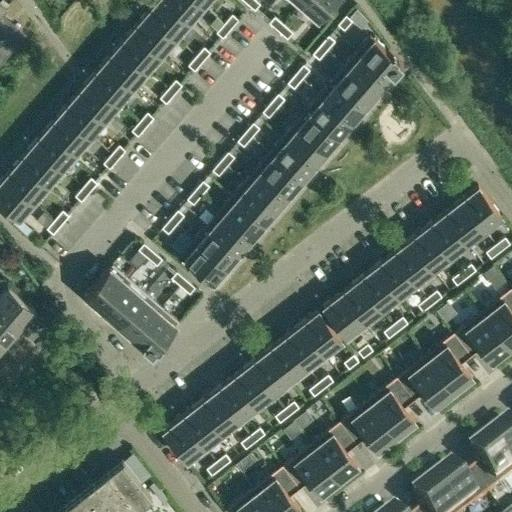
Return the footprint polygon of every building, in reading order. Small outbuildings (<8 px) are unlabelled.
[(165,0),(155,0),(145,11),(174,36),(188,20),(165,0)] [(165,0),(188,20),(202,3),(198,0),(165,0)] [(259,2),(256,0),(245,0),(245,1),(254,9),(259,2)] [(332,0),(302,0),(300,3),(317,18),(332,0)] [(0,16),(7,9),(6,8),(0,15),(0,62),(24,33),(14,24),(11,28),(0,18),(0,16)] [(174,36),(145,11),(131,28),(160,52),(174,36)] [(223,22),(230,27),(238,18),(231,13),(223,22)] [(343,29),(351,19),(345,14),(337,23),(343,29)] [(268,21),(277,29),(283,23),(274,15),(268,21)] [(222,36),(230,27),(223,22),(216,31),(222,36)] [(292,31),(283,23),(277,29),(286,37),(292,31)] [(160,52),(131,28),(117,44),(146,69),(160,52)] [(328,34),(320,43),(326,48),(334,39),(328,34)] [(369,34),(356,49),(388,77),(402,62),(369,34)] [(326,48),(320,43),(312,52),(318,58),(326,48)] [(103,60),(132,85),(146,69),(117,44),(103,60)] [(203,45),(195,55),(201,60),(209,51),(203,45)] [(376,92),(388,77),(356,49),(344,64),(376,92)] [(193,69),(201,60),(195,55),(187,64),(193,69)] [(132,85),(103,60),(89,77),(117,101),(132,85)] [(303,63),(295,72),(301,78),(309,69),(303,63)] [(363,106),(376,92),(344,64),(331,78),(363,106)] [(301,78),(295,72),(287,81),(293,87),(301,78)] [(103,118),(117,101),(89,77),(75,93),(103,118)] [(167,87),(173,93),(181,83),(175,78),(167,87)] [(351,121),(363,106),(331,78),(319,93),(351,121)] [(165,102),(173,93),(167,87),(159,96),(165,102)] [(278,92),(270,101),(276,107),(284,98),(278,92)] [(103,118),(75,93),(60,109),(89,134),(103,118)] [(338,135),(351,121),(319,93),(306,107),(338,135)] [(276,107),(270,101),(262,110),(268,116),(276,107)] [(305,108),(293,122),(326,150),(338,135),(306,107),(305,108)] [(75,150),(89,134),(60,109),(46,126),(75,150)] [(139,120),(145,125),(153,116),(146,111),(139,120)] [(137,134),(145,125),(139,120),(131,129),(137,134)] [(253,121),(245,130),(251,136),(259,126),(253,121)] [(293,122),(281,136),(313,164),(326,150),(293,122)] [(46,126),(32,142),(61,167),(75,150),(46,126)] [(251,136),(245,130),(237,139),(243,145),(251,136)] [(301,179),(313,164),(281,136),(268,151),(301,179)] [(61,167),(32,142),(18,158),(47,183),(61,167)] [(110,153),(117,158),(124,149),(118,143),(110,153)] [(227,150),(219,159),(226,165),(234,156),(227,150)] [(288,193),(301,179),(268,151),(256,165),(288,193)] [(109,167),(117,158),(110,153),(102,162),(109,167)] [(47,183),(18,158),(4,175),(33,199),(47,183)] [(226,165),(219,159),(211,168),(218,174),(226,165)] [(275,208),(288,193),(256,165),(243,180),(275,208)] [(0,179),(0,200),(18,216),(33,199),(4,175),(0,179)] [(82,185),(88,191),(96,181),(90,176),(82,185)] [(202,179),(194,188),(201,194),(208,185),(202,179)] [(263,222),(275,208),(243,180),(231,194),(263,222)] [(477,184),(460,198),(483,228),(501,214),(477,184)] [(80,200),(88,191),(82,185),(74,194),(80,200)] [(201,194),(194,188),(186,197),(193,203),(201,194)] [(250,237),(263,222),(231,194),(218,209),(250,237)] [(483,228),(460,198),(443,211),(466,241),(483,228)] [(177,208),(169,217),(175,223),(183,214),(177,208)] [(54,218),(60,223),(68,214),(62,209),(54,218)] [(238,251),(250,237),(218,209),(206,223),(238,251)] [(443,211),(425,224),(449,254),(466,241),(443,211)] [(167,232),(175,223),(169,217),(161,226),(167,232)] [(52,232),(60,223),(54,218),(46,227),(52,232)] [(206,223),(193,238),(225,266),(238,251),(206,223)] [(449,254),(425,224),(408,238),(432,268),(449,254)] [(494,243),(500,250),(509,242),(504,236),(494,243)] [(193,238),(180,253),(205,275),(212,281),(217,276),(216,276),(225,266),(193,238)] [(408,238),(391,251),(415,281),(432,268),(408,238)] [(138,248),(147,256),(152,250),(143,242),(138,248)] [(490,257),(500,250),(494,243),(485,250),(490,257)] [(161,258),(152,250),(147,256),(156,264),(161,258)] [(415,281),(391,251),(374,264),(398,294),(415,281)] [(101,309),(129,277),(112,262),(84,294),(101,309)] [(470,262),(460,269),(465,276),(475,269),(470,262)] [(398,294),(374,264),(357,277),(380,307),(398,294)] [(456,283),(465,276),(460,269),(451,277),(456,283)] [(170,276),(180,284),(185,278),(176,270),(170,276)] [(117,323),(145,291),(129,277),(101,309),(117,323)] [(363,321),(380,307),(357,277),(340,291),(363,321)] [(194,286),(185,278),(180,284),(189,292),(194,286)] [(7,287),(0,295),(0,314),(16,329),(33,310),(7,287)] [(511,291),(508,287),(480,309),(508,346),(511,342),(511,291)] [(426,296),(431,303),(441,295),(436,289),(426,296)] [(117,323),(134,337),(162,305),(145,291),(117,323)] [(322,304),(346,334),(363,321),(340,291),(322,304)] [(422,310),(431,303),(426,296),(417,303),(422,310)] [(162,305),(134,337),(151,352),(178,320),(162,305)] [(317,308),(300,322),(323,352),(341,338),(317,308)] [(480,309),(451,331),(469,354),(480,345),(491,359),(508,346),(480,309)] [(0,347),(16,329),(0,314),(0,347)] [(392,322),(397,329),(407,322),(402,315),(392,322)] [(306,365),(323,352),(300,322),(283,335),(306,365)] [(388,336),(397,329),(392,322),(382,330),(388,336)] [(451,331),(423,353),(452,390),(471,375),(460,361),(469,354),(451,331)] [(306,365),(283,335),(266,349),(289,378),(306,365)] [(362,356),(372,349),(367,342),(357,350),(362,356)] [(266,349),(249,362),(272,392),(289,378),(266,349)] [(358,360),(352,353),(343,361),(348,367),(358,360)] [(423,353),(395,375),(412,398),(423,389),(434,404),(452,390),(423,353)] [(255,405),(272,392),(249,362),(231,375),(255,405)] [(318,380),(323,387),(332,380),(327,373),(318,380)] [(231,375),(214,388),(238,418),(255,405),(231,375)] [(395,375),(366,398),(394,434),(414,419),(403,405),(412,398),(395,375)] [(313,394),(323,387),(318,380),(308,388),(313,394)] [(221,431),(238,418),(214,388),(197,401),(221,431)] [(337,420),(355,442),(366,434),(377,448),(394,434),(366,398),(337,420)] [(284,407),(289,413),(298,406),(293,399),(284,407)] [(197,401),(180,415),(204,445),(221,431),(197,401)] [(279,421),(289,413),(284,407),(274,414),(279,421)] [(186,458),(204,445),(180,415),(163,429),(186,458)] [(337,420),(309,442),(337,478),(357,463),(346,449),(355,442),(337,420)] [(511,427),(507,420),(486,436),(511,469),(511,427)] [(249,433),(254,440),(264,432),(259,426),(249,433)] [(245,447),(254,440),(249,433),(240,441),(245,447)] [(486,495),(511,474),(511,469),(486,436),(469,450),(480,464),(469,473),(486,495)] [(319,492),(337,478),(309,442),(280,464),(298,486),(308,478),(319,492)] [(220,466),(230,459),(225,452),(215,460),(220,466)] [(123,459),(108,470),(135,504),(149,493),(123,459)] [(206,467),(211,474),(220,466),(215,460),(206,467)] [(289,493),(298,486),(280,464),(252,486),(271,511),(293,511),(300,508),(289,493)] [(449,465),(429,480),(453,511),(464,511),(486,495),(469,473),(461,479),(449,465)] [(124,511),(135,504),(108,470),(94,481),(118,511),(124,511)] [(412,494),(423,508),(418,511),(453,511),(429,480),(412,494)] [(118,511),(94,481),(80,492),(95,511),(118,511)] [(271,511),(252,486),(224,508),(227,511),(271,511)] [(95,511),(80,492),(66,504),(72,511),(95,511)]
